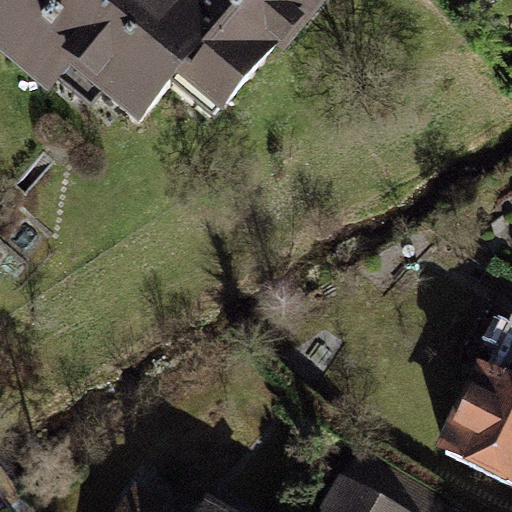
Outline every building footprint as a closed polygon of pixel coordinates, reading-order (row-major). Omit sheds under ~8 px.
[(0,0),(0,44),(62,98),(82,75),(97,54),(34,0),(0,0)] [(198,9),(187,0),(34,0),(97,54),(82,75),(148,132),(179,97),(206,65),(198,9)] [(187,0),(198,9),(206,65),(179,97),(220,132),(334,0),(187,0)] [(493,485),(511,445),(511,387),(483,374),(443,458),(493,485)] [(511,445),(493,485),(511,495),(511,445)] [(393,511),(344,484),(329,511),(393,511)] [(224,511),(210,504),(205,511),(172,511),(128,487),(114,511),(224,511)]
